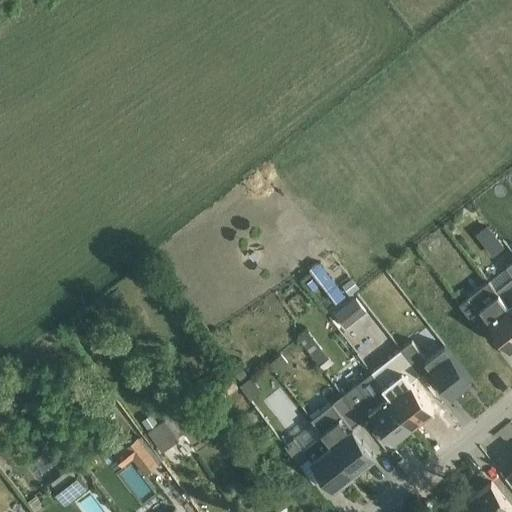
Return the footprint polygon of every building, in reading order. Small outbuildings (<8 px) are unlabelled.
[(488,225),(477,234),(494,256),(506,248),(488,225)] [(511,273),(511,277),(497,290),(511,309),(511,262),(507,267),(511,273)] [(320,263),(309,270),(335,304),(346,296),(320,263)] [(352,278),(342,286),(348,294),(350,296),(360,289),(352,278)] [(511,347),(511,309),(497,290),(490,281),(460,304),(479,328),(489,320),(510,349),(511,347)] [(309,331),(298,339),(320,366),(330,358),(309,331)] [(413,341),(402,349),(421,374),(430,366),(453,395),(472,380),(445,346),(443,348),(428,359),(413,341)] [(281,354),(271,363),(278,372),(289,363),(281,354)] [(228,372),(201,392),(211,407),(238,387),(228,372)] [(373,372),(343,395),(363,420),(372,412),(395,441),(415,425),(373,372)] [(264,400),(280,427),(297,417),(281,390),(264,400)] [(363,420),(343,395),(313,419),(314,421),(354,473),(375,456),(353,428),(363,420)] [(198,400),(178,414),(187,427),(207,413),(198,400)] [(152,414),(142,421),(149,431),(148,431),(163,452),(178,440),(165,420),(159,424),(152,414)] [(354,473),(314,421),(293,437),(334,489),(354,473)] [(138,437),(114,455),(123,467),(133,459),(145,474),(162,461),(142,435),(139,438),(138,437)] [(50,456),(30,459),(32,477),(52,474),(50,456)] [(77,475),(55,492),(65,506),(87,489),(77,475)] [(478,491),(469,498),(480,511),(511,511),(511,507),(492,482),(479,492),(478,491)] [(37,495),(29,502),(35,511),(40,511),(46,508),(37,495)] [(480,511),(469,498),(451,511),(480,511)] [(294,511),(286,501),(271,511),(294,511)]
